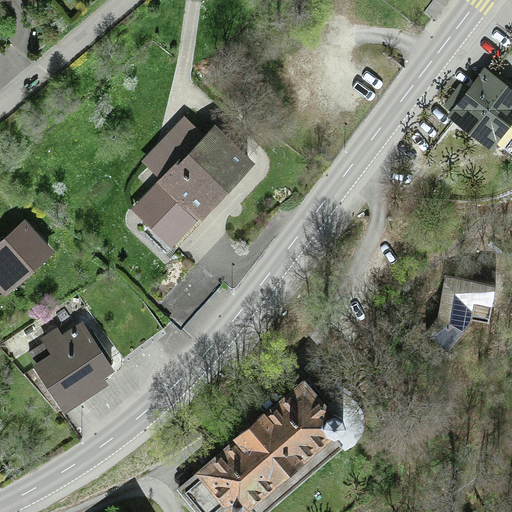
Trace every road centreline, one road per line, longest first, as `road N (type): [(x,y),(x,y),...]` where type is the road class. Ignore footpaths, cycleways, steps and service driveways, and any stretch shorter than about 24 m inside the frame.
road 1 (tertiary): [(1,511),(126,429),(192,368),(283,261),(477,0)]
road 2 (unknown): [(80,511),(168,471),(306,350),(372,231),(378,187),(362,154)]
road 3 (residential): [(124,0),(0,104)]
